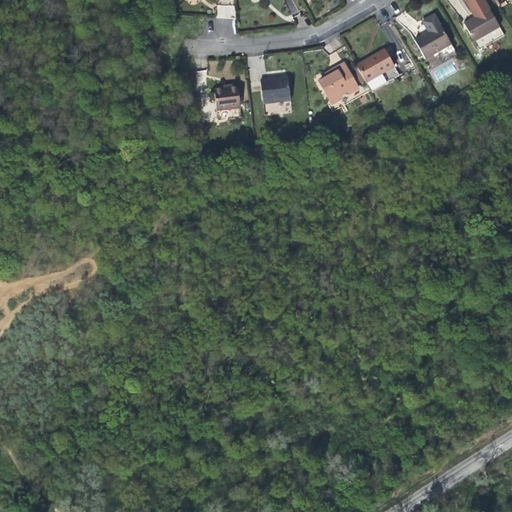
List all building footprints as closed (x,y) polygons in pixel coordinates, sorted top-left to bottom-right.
[(480,13),(484,20),(497,12),(490,0),(485,0),(475,6),(479,14),(480,13)] [(217,18),(235,18),(235,5),(217,5),(217,18)] [(508,30),(497,12),(484,20),(471,26),(482,45),(508,30)] [(456,48),(439,18),(428,25),(434,36),(419,44),(430,62),(456,48)] [(369,84),(376,96),(404,79),(388,53),(360,68),(362,71),(369,84)] [(209,61),(208,75),(216,75),(217,62),(209,61)] [(361,92),(347,67),(335,73),(336,77),(330,80),(321,85),(333,106),(352,95),(353,96),(361,92)] [(369,84),(362,71),(358,73),(365,86),(369,84)] [(267,107),(295,104),(291,79),(264,82),(267,107)] [(222,111),(244,109),(242,84),(235,85),(235,87),(220,88),(222,111)] [(314,135),(323,134),(321,121),(313,121),(314,135)]
